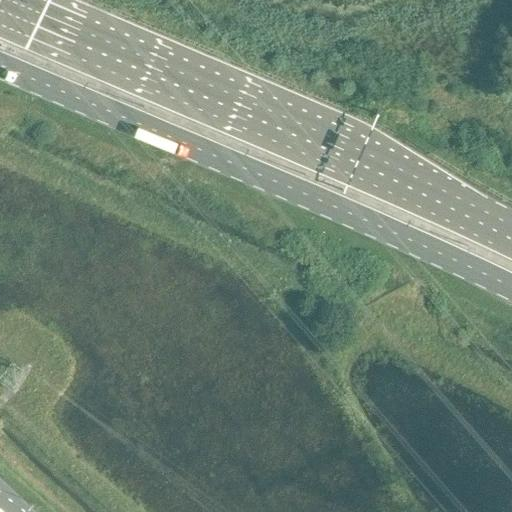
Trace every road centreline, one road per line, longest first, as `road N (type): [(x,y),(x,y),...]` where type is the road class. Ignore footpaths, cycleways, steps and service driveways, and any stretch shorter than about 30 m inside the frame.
road 1 (primary): [(0,67),(511,291)]
road 2 (primary): [(511,230),(362,153),(7,0)]
